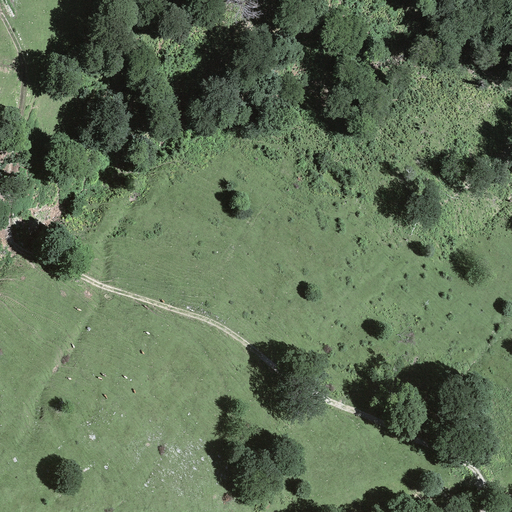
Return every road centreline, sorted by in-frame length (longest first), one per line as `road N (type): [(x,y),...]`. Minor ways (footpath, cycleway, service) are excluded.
road 1 (track): [(400,433),(299,383),(214,322),(117,291),(25,253),(8,238),(24,69),(0,11)]
road 2 (track): [(481,511),(480,475),(452,453),(400,433)]
